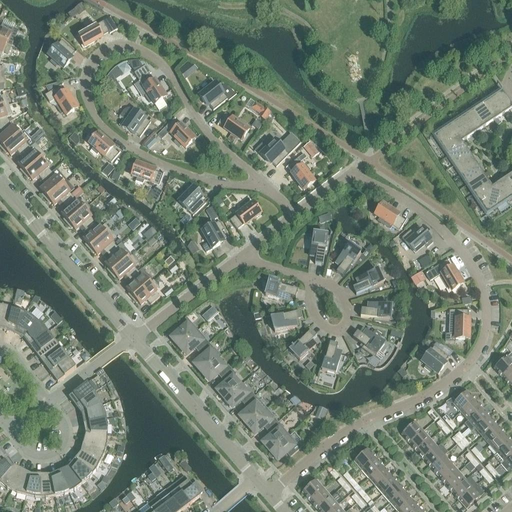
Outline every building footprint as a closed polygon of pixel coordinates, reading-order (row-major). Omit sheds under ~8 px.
[(81,5),(75,9),(80,16),(86,11),(82,5),(81,4),(81,5)] [(78,37),(85,49),(97,41),(97,40),(109,33),(110,35),(118,31),(110,19),(96,27),(94,23),(87,27),(89,30),(78,37)] [(0,41),(11,47),(18,32),(2,25),(0,29),(0,41)] [(0,59),(1,60),(2,54),(3,52),(8,54),(11,47),(0,41),(0,59)] [(62,41),(48,56),(52,60),(50,63),(56,68),(58,65),(64,70),(70,63),(68,62),(75,54),(76,54),(62,41)] [(128,62),(127,62),(132,70),(141,64),(138,61),(136,61),(132,61),(128,62)] [(126,64),(119,68),(120,70),(123,74),(123,75),(130,71),(126,64)] [(108,75),(107,77),(114,86),(118,84),(115,79),(123,74),(120,70),(119,68),(118,68),(117,66),(116,67),(115,68),(113,70),(111,72),(110,73),(108,75)] [(146,66),(134,74),(148,95),(145,97),(149,103),(152,101),(155,106),(159,112),(167,107),(163,101),(166,98),(159,86),(157,87),(150,75),(151,74),(146,66)] [(185,72),(180,76),(185,81),(190,77),(185,72)] [(237,96),(224,86),(220,89),(216,84),(211,88),(209,85),(203,90),(205,92),(199,97),(205,104),(207,102),(214,111),(213,111),(214,112),(228,100),(229,102),(237,96)] [(64,85),(63,85),(44,97),(49,104),(56,100),(60,106),(57,108),(61,114),(64,112),(67,117),(78,110),(70,98),(69,98),(62,86),(64,85)] [(23,90),(16,90),(19,99),(26,97),(23,90)] [(511,106),(502,92),(492,98),(504,115),(511,109),(511,106)] [(0,109),(9,106),(5,95),(0,97),(0,109)] [(492,98),(483,105),(494,121),(504,115),(492,98)] [(252,108),(250,111),(259,117),(265,121),(270,114),(256,103),(252,108)] [(483,105),(473,111),(485,128),(494,121),(483,105)] [(0,128),(10,123),(8,120),(13,118),(9,106),(0,109),(0,128)] [(123,129),(130,134),(131,132),(140,138),(140,139),(151,123),(134,112),(133,111),(132,110),(131,110),(130,110),(129,109),(128,109),(126,110),(125,110),(124,111),(123,111),(119,117),(124,120),(120,127),(123,129)] [(473,111),(464,117),(475,134),(485,128),(473,111)] [(225,114),(217,126),(218,126),(219,125),(230,133),(230,134),(231,135),(228,139),(234,142),(237,139),(242,142),(249,131),(245,128),(247,125),(241,120),(239,123),(225,114)] [(271,114),(267,119),(272,123),(275,118),(271,114)] [(464,117),(454,123),(466,140),(475,134),(464,117)] [(158,119),(152,125),(158,131),(164,126),(158,119)] [(174,121),(176,119),(175,119),(165,129),(176,140),(174,143),(179,148),(182,146),(186,150),(195,140),(185,130),(184,131),(174,121)] [(0,145),(0,147),(3,151),(20,136),(13,128),(12,128),(10,123),(0,128),(0,130),(3,136),(0,138),(0,144),(0,145)] [(454,123),(434,137),(462,143),(466,140),(454,123)] [(95,131),(89,138),(93,141),(89,145),(94,148),(91,151),(97,156),(99,153),(111,164),(121,153),(120,153),(119,154),(109,145),(109,144),(98,134),(95,131)] [(20,136),(3,151),(6,155),(8,154),(11,157),(17,152),(21,156),(30,148),(35,144),(24,132),(20,136)] [(263,143),(256,150),(261,156),(267,162),(269,160),(276,168),(276,169),(301,144),(291,135),(280,146),(275,141),(268,148),(263,143)] [(434,137),(447,157),(464,146),(462,143),(434,137)] [(152,138),(144,146),(148,150),(156,142),(152,138)] [(310,143),(306,146),(315,158),(319,154),(310,143)] [(24,175),(41,160),(46,157),(37,147),(35,144),(30,148),(21,156),(25,161),(19,166),(22,170),(21,171),(24,175)] [(447,157),(454,167),(471,156),(464,146),(447,157)] [(454,167),(460,177),(477,165),(471,156),(454,167)] [(39,177),(43,181),(52,173),(48,169),(48,168),(41,160),(24,175),(28,180),(29,179),(33,182),(39,177)] [(297,160),(286,169),(288,168),(296,179),(295,180),(304,191),(315,183),(307,173),(310,171),(305,165),(302,167),(300,164),(297,160)] [(150,169),(137,164),(132,177),(137,178),(136,182),(143,185),(144,181),(159,187),(164,174),(163,173),(163,175),(150,170),(150,169)] [(114,170),(109,165),(103,173),(108,177),(114,170)] [(460,177),(467,186),(483,175),(477,165),(460,177)] [(42,196),(46,200),(67,182),(56,169),(52,173),(43,181),(47,186),(41,191),(44,195),(42,196)] [(114,173),(111,180),(117,182),(120,175),(114,173)] [(467,186),(473,196),(490,185),(483,175),(467,186)] [(511,189),(505,179),(496,186),(507,203),(511,199),(511,189)] [(60,202),(64,206),(74,198),(71,195),(70,194),(74,190),(67,182),(46,200),(50,205),(51,203),(54,207),(60,202)] [(473,196),(486,216),(492,188),(490,185),(473,196)] [(492,188),(486,216),(507,203),(496,186),(492,188)] [(179,203),(193,217),(206,204),(205,204),(198,197),(200,195),(193,188),(188,194),(185,191),(180,197),(183,199),(179,203)] [(79,189),(71,195),(74,198),(81,191),(79,189)] [(153,192),(149,199),(156,203),(162,193),(155,189),(153,192)] [(97,190),(93,193),(98,199),(102,195),(97,190)] [(81,191),(74,198),(76,201),(84,194),(81,191)] [(64,221),(68,225),(88,207),(83,201),(80,204),(78,202),(78,203),(74,198),(64,206),(68,211),(62,216),(65,220),(64,221)] [(243,211),(241,209),(235,213),(237,216),(230,221),(239,233),(239,232),(238,231),(249,222),(250,223),(261,214),(253,204),(243,211)] [(378,222),(384,226),(386,223),(399,232),(407,220),(406,221),(394,214),(395,213),(383,205),(375,216),(380,219),(378,222)] [(82,226),(86,231),(95,223),(91,218),(92,218),(90,216),(94,213),(88,207),(68,225),(71,229),(73,228),(76,232),(82,226)] [(220,218),(214,207),(206,212),(212,223),(220,218)] [(121,211),(116,215),(121,220),(126,216),(121,211)] [(136,222),(131,227),(135,232),(140,227),(136,222)] [(220,222),(202,232),(209,243),(206,245),(203,247),(206,254),(209,252),(213,250),(220,246),(219,243),(228,238),(229,238),(220,222)] [(86,246),(89,250),(110,232),(105,226),(101,229),(100,227),(99,228),(95,223),(86,231),(90,236),(84,241),(87,245),(86,246)] [(402,239),(415,254),(425,246),(427,249),(433,244),(431,241),(425,234),(423,236),(416,228),(417,227),(416,227),(402,239)] [(104,251),(108,256),(117,248),(113,243),(112,241),(115,238),(110,232),(89,250),(93,254),(94,253),(98,257),(104,251)] [(314,235),(310,257),(316,258),(315,265),(323,266),(325,253),(327,253),(327,254),(328,254),(330,237),(314,235)] [(153,240),(147,245),(151,248),(156,243),(153,240)] [(107,271),(111,275),(132,257),(121,244),(117,248),(108,256),(112,260),(105,266),(109,269),(107,271)] [(349,246),(336,264),(341,268),(337,273),(343,278),(351,267),(353,268),(353,269),(356,266),(359,268),(371,255),(370,254),(366,251),(363,256),(349,246)] [(370,246),(366,251),(370,254),(374,249),(370,246)] [(427,256),(418,262),(423,269),(432,264),(427,256)] [(125,276),(129,281),(139,273),(137,271),(135,268),(133,266),(137,263),(132,257),(111,275),(115,279),(116,278),(119,282),(125,276)] [(170,258),(164,264),(168,269),(174,263),(170,258)] [(442,283),(446,290),(449,288),(452,292),(464,285),(456,273),(455,274),(448,262),(450,261),(449,260),(425,274),(430,282),(439,277),(442,283)] [(129,296),(133,300),(153,282),(142,270),(139,273),(129,281),(133,285),(127,291),(130,294),(129,296)] [(359,286),(353,289),(356,296),(369,291),(370,293),(369,293),(385,287),(378,272),(357,281),(359,286)] [(421,273),(411,279),(416,287),(426,281),(421,273)] [(274,282),(270,281),(266,297),(288,303),(289,297),(296,299),(298,291),(285,288),(285,286),(286,286),(286,285),(274,282)] [(153,282),(133,300),(136,304),(138,303),(141,306),(147,301),(151,306),(160,298),(156,293),(157,293),(155,291),(159,288),(153,282)] [(166,292),(162,296),(165,300),(170,297),(166,292)] [(392,308),(369,305),(368,311),(362,310),(361,318),(374,319),(374,322),(373,322),(390,324),(392,308)] [(3,307),(0,306),(0,330),(7,330),(12,309),(3,307),(3,306),(3,307)] [(21,312),(12,309),(7,330),(15,335),(26,314),(22,312),(22,311),(21,311),(21,312)] [(456,335),(456,340),(469,341),(470,326),(468,326),(469,312),(471,312),(450,311),(449,335),(456,335)] [(287,313),(271,317),(275,333),(297,328),(296,322),(302,320),(300,313),(287,316),(286,314),(287,314),(287,313)] [(30,316),(26,314),(15,335),(24,339),(38,322),(31,316),(30,316)] [(180,332),(172,339),(179,348),(198,331),(187,318),(176,327),(180,332)] [(45,328),(38,322),(24,339),(30,347),(49,333),(45,329),(46,328),(45,328)] [(195,349),(199,354),(209,344),(198,331),(179,348),(187,356),(195,349)] [(288,350),(300,362),(316,346),(312,342),(317,337),(311,331),(302,341),(300,339),(288,350)] [(391,331),(390,337),(401,339),(402,334),(391,331)] [(363,337),(358,333),(353,339),(364,347),(362,349),(375,359),(385,346),(367,332),(363,337)] [(52,337),(49,333),(30,347),(37,356),(56,342),(52,338),(53,337),(52,337)] [(59,346),(56,342),(37,356),(44,365),(62,351),(59,347),(60,347),(59,346)] [(338,346),(330,343),(326,356),(324,356),(325,355),(324,355),(319,371),(335,376),(342,354),(336,352),(338,346)] [(202,374),(218,360),(222,357),(214,348),(214,349),(209,344),(199,354),(203,358),(195,365),(202,374)] [(432,371),(438,376),(444,369),(442,367),(448,358),(449,359),(449,358),(435,347),(422,363),(426,366),(424,369),(430,374),(432,371)] [(66,355),(62,351),(44,365),(51,374),(69,360),(66,356),(66,355)] [(498,366),(494,370),(502,378),(511,369),(511,354),(504,361),(503,360),(497,365),(498,366)] [(77,370),(69,360),(51,374),(58,384),(77,370)] [(218,375),(222,380),(232,371),(228,366),(225,369),(218,360),(202,374),(210,382),(218,375)] [(511,369),(502,378),(509,386),(511,383),(511,369)] [(218,391),(225,400),(240,387),(233,378),(236,375),(232,371),(222,380),(226,384),(218,391)] [(88,384),(69,399),(76,408),(95,394),(98,391),(91,382),(88,384)] [(241,402),(245,406),(255,397),(251,392),(248,395),(240,387),(225,400),(233,409),(241,402)] [(454,405),(461,413),(475,401),(468,393),(464,396),(463,395),(457,400),(458,401),(454,405)] [(76,408),(82,416),(102,407),(98,398),(99,398),(98,397),(98,398),(95,394),(76,408)] [(248,426),(263,413),(267,409),(260,401),(259,402),(255,397),(245,406),(249,411),(240,418),(248,426)] [(295,398),(290,402),(295,408),(300,403),(295,398)] [(461,413),(468,422),(482,409),(475,401),(461,413)] [(82,416),(84,425),(107,421),(106,416),(107,416),(106,415),(102,407),(82,416)] [(263,413),(248,426),(255,435),(264,428),(268,432),(278,423),(274,418),(275,418),(267,409),(263,413)] [(471,433),(475,430),(489,417),(482,409),(468,422),(464,425),(471,433)] [(431,411),(427,415),(434,423),(438,419),(433,413),(432,412),(431,411)] [(443,419),(448,425),(452,422),(446,416),(443,419)] [(475,430),(483,438),(497,426),(489,417),(475,430)] [(84,425),(86,435),(108,435),(108,426),(109,426),(109,425),(108,425),(107,421),(84,425)] [(437,425),(442,430),(446,427),(440,421),(437,425)] [(452,422),(448,425),(453,431),(457,428),(452,422)] [(263,444),(271,452),(290,436),(278,423),(268,432),(271,437),(263,444)] [(402,436),(409,444),(423,432),(416,423),(412,427),(411,426),(405,431),(406,432),(402,436)] [(483,438),(490,446),(504,434),(497,426),(483,438)] [(446,427),(442,430),(447,436),(451,433),(446,427)] [(409,444),(416,452),(431,440),(423,432),(409,444)] [(459,433),(456,437),(461,442),(464,439),(459,433)] [(490,446),(497,454),(511,442),(504,434),(490,446)] [(86,435),(83,444),(106,450),(107,445),(108,445),(108,444),(108,435),(86,435)] [(286,439),(271,452),(278,461),(286,454),(290,459),(301,449),(305,446),(300,440),(296,444),(290,436),(286,439)] [(452,440),(457,446),(461,442),(456,437),(452,440)] [(464,439),(461,442),(466,448),(470,445),(464,439)] [(416,452),(424,461),(438,448),(431,440),(416,452)] [(461,442),(457,446),(462,452),(466,448),(461,442)] [(494,457),(501,465),(511,455),(511,443),(511,442),(497,454),(494,457)] [(83,444),(81,453),(101,463),(105,455),(106,455),(105,455),(106,450),(83,444)] [(431,469),(445,456),(448,454),(441,446),(438,448),(424,461),(431,469)] [(471,452),(476,458),(480,455),(475,449),(471,452)] [(0,450),(0,465),(9,459),(2,450),(0,450)] [(354,463),(362,471),(376,459),(369,450),(365,454),(364,453),(357,458),(358,459),(354,463)] [(81,453),(75,461),(93,476),(96,472),(97,472),(96,471),(101,463),(81,453)] [(465,457),(470,463),(474,460),(469,454),(465,457)] [(480,455),(476,458),(481,464),(485,461),(480,455)] [(511,455),(501,465),(508,474),(511,470),(511,455)] [(431,469),(438,477),(452,465),(445,456),(431,469)] [(0,483),(0,484),(15,467),(9,459),(0,465),(0,483)] [(362,471),(369,479),(383,467),(376,459),(362,471)] [(474,460),(470,463),(475,469),(479,466),(474,460)] [(75,461),(69,468),(82,486),(89,480),(90,480),(93,476),(75,461)] [(192,470),(184,461),(183,462),(180,465),(187,474),(191,471),(192,470)] [(169,465),(164,469),(167,474),(172,470),(169,465)] [(438,477),(445,485),(459,473),(452,465),(438,477)] [(485,468),(490,474),(494,471),(489,465),(485,468)] [(153,466),(149,470),(153,475),(157,471),(153,466)] [(8,490),(12,492),(23,471),(15,467),(0,484),(7,490),(8,490)] [(369,479),(376,488),(390,475),(383,467),(369,479)] [(69,468),(60,472),(69,494),(74,492),(75,492),(74,491),(82,486),(69,468)] [(479,474),(484,479),(488,476),(483,470),(479,474)] [(17,495),(26,497),(32,476),(23,471),(12,492),(17,494),(16,495),(17,495)] [(330,474),(335,480),(339,477),(334,471),(330,474)] [(494,471),(490,474),(495,480),(499,477),(494,471)] [(60,472),(51,476),(55,498),(64,496),(65,496),(69,494),(60,472)] [(445,485),(452,493),(466,481),(459,473),(445,485)] [(343,477),(348,483),(352,480),(347,474),(343,477)] [(153,475),(148,478),(152,483),(157,479),(153,475)] [(376,488),(383,496),(397,483),(390,475),(376,488)] [(36,499),(41,499),(41,476),(32,476),(26,497),(35,499),(35,500),(36,500),(36,499)] [(41,476),(41,499),(46,499),(46,500),(46,499),(55,498),(51,476),(41,476)] [(488,476),(484,479),(490,485),(493,482),(488,476)] [(104,477),(101,482),(107,485),(110,480),(104,477)] [(175,484),(179,489),(191,506),(201,499),(199,496),(204,493),(196,483),(192,486),(185,477),(175,484)] [(452,493),(459,501),(477,486),(470,478),(466,481),(452,493)] [(337,482),(342,488),(346,485),(341,479),(337,482)] [(352,480),(348,483),(354,489),(357,486),(352,480)] [(303,493),(310,502),(324,490),(317,481),(313,485),(312,483),(306,489),(307,490),(303,493)] [(102,483),(97,487),(101,491),(106,487),(102,483)] [(383,496),(390,504),(404,492),(397,483),(383,496)] [(175,484),(166,491),(170,496),(181,511),(183,511),(191,506),(179,489),(175,484)] [(346,485),(342,488),(347,494),(351,491),(346,485)] [(477,486),(459,501),(467,510),(471,507),(472,508),(478,502),(477,501),(484,494),(477,486)] [(310,502),(317,510),(331,498),(324,490),(310,502)] [(357,493),(363,499),(366,496),(361,490),(357,493)] [(166,491),(157,498),(161,503),(167,511),(181,511),(170,496),(166,491)] [(390,504),(397,511),(412,500),(404,492),(390,504)] [(351,499),(357,505),(360,501),(355,495),(351,499)] [(366,496),(363,499),(368,505),(372,502),(366,496)] [(157,498),(148,505),(151,510),(153,511),(167,511),(161,503),(157,498)] [(317,510),(318,511),(331,511),(338,506),(331,498),(317,510)] [(397,511),(414,511),(419,508),(412,500),(397,511)] [(115,501),(109,505),(113,510),(118,506),(115,501)] [(360,501),(357,505),(362,510),(365,507),(360,501)]
